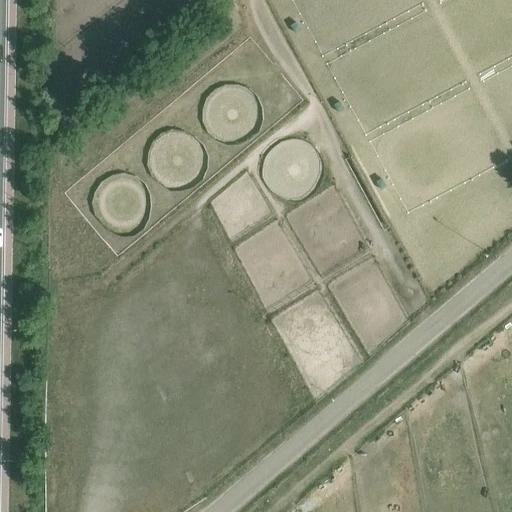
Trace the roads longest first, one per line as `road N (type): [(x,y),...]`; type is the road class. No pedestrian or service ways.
road 1 (unclassified): [(220,511),(511,262)]
road 2 (secondary): [(0,264),(4,0)]
